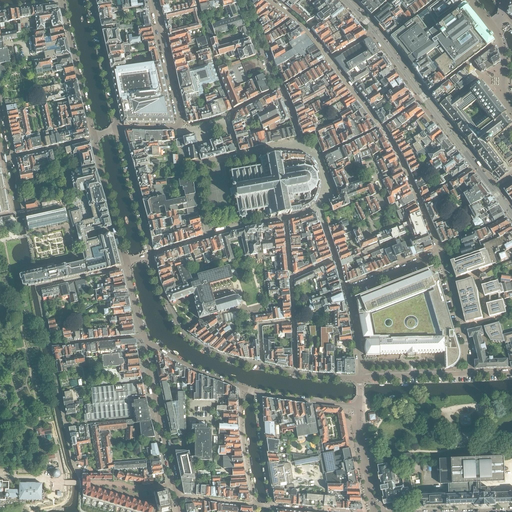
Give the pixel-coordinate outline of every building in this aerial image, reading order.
[(140,1),(133,2),(132,0),(127,0),(128,9),(135,8),(141,8),(140,1)] [(148,11),(146,0),(145,0),(140,1),(141,8),(142,12),(148,11)] [(215,1),(208,2),(210,10),(216,9),(214,4),(222,2),(223,7),(223,9),(225,8),(225,7),(236,4),(234,0),(222,0),(221,0),(220,0),(215,0),(215,1)] [(264,2),(260,0),(259,0),(253,5),(254,9),(255,10),(262,5),(264,2)] [(290,9),(299,1),(297,0),(289,0),(285,5),(290,9)] [(299,0),(299,1),(290,9),(300,16),(306,23),(310,19),(311,19),(314,17),(320,13),(327,8),(335,1),(334,0),(299,0)] [(364,0),(360,4),(370,15),(371,15),(380,7),(383,5),(383,4),(387,0),(364,0)] [(395,0),(390,4),(394,8),(395,9),(398,7),(401,11),(405,7),(410,4),(412,6),(415,3),(413,1),(412,0),(395,0)] [(419,0),(412,0),(415,3),(420,10),(424,7),(419,0)] [(454,6),(460,1),(461,0),(460,0),(439,0),(427,9),(436,24),(453,11),(456,9),(454,6)] [(330,16),(341,7),(335,1),(327,8),(320,13),(314,17),(311,19),(310,19),(311,21),(314,19),(316,22),(317,21),(318,23),(319,23),(320,24),(322,22),(321,22),(322,22),(323,22),(325,20),(330,16)] [(210,10),(208,2),(199,4),(201,12),(210,10)] [(264,2),(262,5),(261,6),(262,6),(259,8),(262,11),(268,7),(270,5),(264,2)] [(412,6),(411,6),(416,13),(418,12),(420,10),(415,3),(412,6)] [(44,13),(59,11),(58,4),(43,6),(44,13)] [(240,16),(236,4),(225,7),(225,8),(228,17),(229,19),(240,16)] [(395,9),(390,4),(388,6),(387,5),(380,10),(381,12),(374,18),(378,23),(379,25),(389,17),(390,14),(389,14),(390,13),(395,9)] [(412,16),(416,13),(411,6),(412,6),(410,4),(405,7),(412,16)] [(485,48),(493,42),(493,41),(493,40),(482,26),(480,23),(478,20),(476,18),(471,12),(466,7),(464,4),(456,9),(453,11),(454,13),(434,28),(438,33),(440,36),(407,58),(412,65),(425,56),(429,61),(431,64),(429,65),(430,66),(428,67),(427,66),(425,68),(430,75),(433,72),(437,70),(444,79),(460,67),(485,48)] [(503,12),(508,14),(509,11),(510,7),(499,4),(499,5),(503,12)] [(173,12),(172,9),(170,10),(169,5),(162,7),(163,14),(169,13),(173,12)] [(44,13),(43,6),(34,7),(35,14),(44,13)] [(268,7),(262,11),(256,16),(259,21),(266,16),(268,15),(270,17),(273,15),(271,13),(272,12),(268,7)] [(335,18),(344,11),(343,9),(341,7),(330,16),(325,20),(330,27),(332,25),(336,22),(334,20),(335,19),(335,18)] [(390,21),(392,20),(396,17),(399,15),(400,14),(401,14),(402,12),(401,11),(398,7),(395,9),(390,13),(389,14),(390,14),(389,17),(379,25),(381,27),(383,28),(385,30),(392,24),(390,21)] [(408,19),(412,16),(405,7),(401,11),(402,12),(404,11),(405,13),(404,13),(408,19)] [(31,15),(30,8),(18,9),(20,18),(30,17),(30,15),(31,15)] [(122,11),(122,10),(118,10),(117,8),(111,9),(98,11),(100,21),(116,19),(115,14),(114,15),(114,13),(122,11)] [(149,17),(148,11),(142,12),(141,8),(135,8),(136,13),(139,13),(140,18),(142,18),(149,17)] [(16,23),(16,20),(21,20),(20,18),(18,9),(14,10),(8,11),(9,16),(7,16),(8,21),(8,22),(14,21),(14,26),(15,26),(17,25),(17,22),(16,23)] [(276,17),(281,13),(276,9),(272,12),(271,13),(273,15),(270,17),(271,18),(273,20),(275,19),(276,20),(273,22),(275,23),(276,22),(278,20),(276,17)] [(436,24),(427,9),(416,17),(427,31),(436,24)] [(62,26),(59,12),(59,11),(44,13),(35,14),(35,16),(37,30),(44,29),(45,29),(45,24),(51,23),(52,28),(62,26)] [(347,14),(344,11),(335,18),(335,19),(334,20),(336,22),(347,14)] [(404,13),(405,13),(404,11),(402,12),(401,14),(400,14),(399,15),(405,22),(408,19),(404,13)] [(335,28),(350,17),(347,14),(336,22),(332,25),(335,28)] [(274,28),(284,21),(288,18),(284,15),(278,20),(276,22),(275,23),(273,25),(274,28)] [(399,15),(396,17),(402,24),(405,22),(399,15)] [(221,21),(220,22),(211,24),(211,25),(215,35),(233,29),(244,25),(243,25),(243,22),(241,19),(240,16),(241,16),(240,16),(229,19),(221,22),(221,21)] [(266,24),(271,22),(270,21),(270,22),(266,16),(259,21),(262,27),(266,24)] [(151,26),(149,17),(142,18),(143,23),(144,23),(144,26),(151,26)] [(350,17),(335,28),(337,30),(346,24),(347,26),(354,21),(350,17)] [(428,33),(427,31),(416,17),(400,30),(390,37),(407,58),(440,36),(438,33),(434,28),(428,33)] [(402,24),(396,17),(392,20),(394,23),(397,27),(402,24)] [(113,23),(112,21),(116,21),(116,19),(100,21),(102,28),(117,26),(117,30),(118,30),(120,30),(119,26),(119,22),(113,23)] [(326,28),(316,35),(321,41),(324,45),(334,39),(336,41),(337,40),(345,35),(346,35),(350,33),(359,26),(354,21),(347,26),(346,24),(337,30),(335,28),(332,25),(330,27),(325,20),(323,22),(322,22),(321,22),(322,22),(322,23),(326,28)] [(271,22),(266,24),(268,27),(270,30),(274,28),(273,25),(275,23),(273,22),(272,23),(271,22)] [(291,33),(299,27),(294,22),(287,26),(285,24),(284,25),(282,27),(287,35),(291,33)] [(326,28),(322,23),(312,29),(316,35),(326,28)] [(394,23),(392,24),(385,30),(388,35),(397,27),(394,23)] [(215,35),(211,25),(206,27),(210,40),(216,38),(215,35)] [(216,38),(210,40),(213,52),(214,57),(219,56),(221,55),(228,53),(251,46),(249,38),(248,36),(244,25),(233,29),(234,32),(239,30),(240,32),(241,32),(244,40),(234,43),(230,44),(219,47),(216,38)] [(64,32),(62,26),(52,28),(49,28),(50,33),(50,34),(53,33),(53,34),(64,32)] [(153,36),(151,26),(144,26),(138,27),(139,35),(140,35),(141,37),(143,37),(153,36)] [(359,26),(350,33),(352,36),(361,29),(359,26)] [(282,27),(278,29),(283,36),(284,37),(286,35),(287,35),(282,27)] [(299,27),(291,33),(287,35),(290,40),(289,41),(290,43),(305,34),(299,27)] [(283,36),(278,29),(271,34),(265,37),(269,46),(272,54),(279,49),(277,48),(280,46),(281,48),(286,45),(282,38),(275,43),(275,42),(274,41),(283,36)] [(361,29),(352,36),(355,41),(356,40),(357,40),(362,36),(363,36),(366,34),(361,29)] [(121,44),(118,30),(117,30),(103,32),(106,46),(120,44),(121,44)] [(17,39),(16,33),(16,31),(16,32),(1,35),(2,40),(3,40),(3,42),(4,42),(4,41),(8,40),(8,41),(9,41),(9,40),(17,39)] [(190,38),(190,36),(191,36),(190,31),(188,32),(188,31),(184,32),(183,32),(185,37),(183,38),(184,42),(186,41),(186,44),(191,43),(191,40),(194,40),(193,37),(190,38)] [(66,39),(64,32),(53,34),(53,33),(50,34),(50,33),(46,34),(45,35),(34,36),(28,37),(30,50),(31,50),(46,47),(45,44),(52,42),(52,43),(66,39)] [(180,38),(183,38),(185,37),(183,32),(179,33),(174,35),(168,36),(169,42),(175,41),(180,38)] [(345,35),(337,40),(340,43),(342,41),(341,40),(345,38),(349,44),(355,41),(352,36),(350,33),(346,35),(345,35)] [(299,55),(300,58),(302,57),(304,59),(305,58),(307,57),(307,56),(304,51),(306,50),(314,45),(305,34),(290,43),(286,45),(281,48),(279,49),(272,54),(277,67),(285,62),(288,60),(288,61),(294,57),(299,55)] [(140,37),(134,38),(131,38),(131,36),(125,37),(126,43),(123,44),(123,43),(122,43),(122,44),(120,45),(120,44),(106,46),(108,57),(126,55),(131,54),(130,46),(141,44),(140,37)] [(181,46),(171,49),(172,54),(188,49),(187,46),(197,43),(196,40),(198,39),(197,38),(195,37),(193,37),(194,40),(191,40),(191,43),(186,44),(181,46)] [(205,37),(198,39),(196,40),(197,43),(198,48),(207,45),(205,37)] [(171,49),(181,46),(180,38),(175,41),(169,42),(170,44),(171,49)] [(366,62),(380,53),(376,47),(369,38),(362,42),(334,59),(346,74),(366,62)] [(68,47),(66,39),(52,43),(52,42),(45,44),(46,47),(31,50),(32,55),(44,53),(45,59),(51,59),(51,58),(70,55),(68,47)] [(339,45),(336,41),(334,39),(324,45),(327,49),(333,45),(335,47),(339,45)] [(157,51),(154,40),(147,41),(149,52),(150,52),(157,51)] [(339,45),(335,47),(338,51),(345,46),(342,41),(340,43),(337,40),(336,41),(339,45)] [(307,57),(308,56),(318,51),(316,48),(314,45),(306,50),(309,55),(307,56),(307,57)] [(333,45),(327,49),(331,54),(335,52),(338,51),(335,47),(333,45)] [(255,56),(251,46),(228,53),(230,58),(238,55),(240,61),(253,56),(255,56)] [(495,50),(496,50),(496,48),(496,47),(495,47),(494,47),(488,52),(491,56),(493,54),(492,53),(496,51),(495,50)] [(4,49),(0,49),(0,63),(4,63),(10,62),(7,48),(4,49)] [(189,48),(188,49),(172,54),(173,59),(190,54),(189,48)] [(210,55),(209,51),(209,50),(208,51),(208,50),(203,51),(203,52),(197,53),(198,59),(200,58),(210,55)] [(150,52),(152,59),(153,63),(159,62),(158,58),(157,51),(150,52)] [(318,51),(308,56),(307,57),(305,58),(308,62),(310,60),(309,58),(311,57),(313,60),(321,55),(318,51)] [(493,58),(491,56),(488,52),(484,54),(478,58),(482,64),(489,60),(493,58)] [(350,78),(383,57),(380,53),(366,62),(346,74),(350,78)] [(126,55),(108,57),(111,69),(129,67),(129,66),(128,60),(131,60),(131,57),(131,54),(126,55)] [(191,61),(193,61),(192,57),(191,54),(190,54),(173,59),(175,66),(184,64),(191,61)] [(61,66),(72,64),(70,55),(51,58),(51,59),(45,59),(34,61),(35,69),(42,68),(42,66),(51,65),(51,68),(57,67),(61,66)] [(299,55),(294,57),(302,72),(307,69),(300,58),(299,55)] [(313,60),(309,62),(310,63),(312,62),(314,66),(316,64),(324,59),(321,55),(313,60)] [(498,55),(493,58),(489,60),(493,66),(498,63),(499,62),(499,61),(498,55)] [(431,64),(429,61),(425,56),(412,65),(412,66),(414,69),(417,73),(425,68),(427,66),(428,67),(430,66),(429,65),(431,64)] [(302,72),(294,57),(288,61),(290,64),(291,66),(291,65),(297,75),(302,72)] [(302,57),(300,58),(307,69),(311,67),(308,63),(308,62),(305,58),(304,59),(302,57)] [(390,66),(383,57),(350,78),(354,83),(359,80),(369,74),(373,78),(390,66)] [(493,66),(489,60),(482,64),(482,65),(486,70),(492,66),(493,66)] [(192,64),(191,61),(184,64),(175,66),(177,73),(189,70),(188,67),(190,66),(190,65),(192,64)] [(167,97),(159,62),(153,63),(129,66),(129,67),(111,69),(112,76),(114,87),(116,97),(118,102),(122,122),(139,122),(173,123),(167,97)] [(325,62),(317,67),(322,74),(326,71),(327,73),(332,70),(327,63),(326,62),(325,62)] [(213,83),(219,80),(213,63),(202,66),(196,68),(189,70),(177,73),(180,89),(192,86),(194,94),(198,93),(199,96),(204,95),(202,86),(213,83)] [(75,73),(72,64),(61,66),(57,67),(51,68),(52,73),(60,72),(61,76),(75,73)] [(291,66),(290,64),(287,66),(288,67),(288,68),(288,69),(293,78),(297,75),(291,65),(291,66)] [(242,90),(240,85),(234,87),(228,72),(227,68),(225,65),(218,68),(222,82),(233,108),(244,103),(241,96),(239,92),(242,91),(242,90)] [(474,71),(470,66),(470,65),(469,65),(468,65),(463,70),(465,73),(464,74),(466,77),(474,71)] [(373,78),(376,84),(394,72),(390,66),(373,78)] [(323,76),(322,74),(317,67),(313,70),(316,75),(318,79),(320,78),(322,77),(323,76)] [(426,78),(430,75),(425,68),(417,73),(424,84),(428,89),(428,91),(433,87),(426,78)] [(293,78),(288,69),(283,71),(285,75),(288,81),(293,78)] [(318,79),(316,75),(313,70),(306,74),(304,75),(308,82),(310,84),(312,88),(317,86),(314,81),(316,80),(319,84),(319,85),(322,83),(318,79)] [(327,74),(323,76),(326,80),(335,74),(334,73),(332,70),(327,73),(327,74)] [(437,70),(433,72),(441,82),(444,79),(437,70)] [(465,73),(463,70),(454,77),(458,82),(462,79),(463,80),(466,77),(464,74),(465,73)] [(463,80),(462,80),(465,84),(466,85),(467,86),(475,79),(478,77),(476,75),(474,71),(466,77),(463,80)] [(394,72),(376,84),(374,84),(371,87),(375,93),(376,92),(383,88),(384,87),(398,78),(394,72)] [(433,72),(430,75),(426,78),(433,87),(441,82),(433,72)] [(53,78),(54,86),(76,81),(75,73),(61,76),(53,78)] [(337,78),(335,74),(326,80),(328,83),(337,78)] [(255,78),(261,94),(267,91),(268,90),(266,85),(265,82),(263,83),(262,79),(264,78),(262,75),(255,78)] [(308,82),(304,75),(300,78),(304,84),(304,85),(305,85),(306,86),(310,84),(308,82)] [(321,80),(320,78),(318,79),(322,83),(324,86),(328,84),(328,83),(326,80),(323,76),(322,77),(323,79),(321,80)] [(458,82),(454,77),(450,80),(451,81),(450,81),(454,85),(453,86),(455,89),(457,88),(459,91),(461,89),(466,85),(465,84),(462,80),(463,80),(462,79),(458,82)] [(244,103),(246,101),(250,99),(261,94),(255,78),(251,80),(247,82),(250,89),(246,91),(247,93),(243,95),(241,96),(244,103)] [(324,86),(325,87),(326,89),(340,82),(337,78),(328,83),(328,84),(324,86)] [(398,88),(403,85),(398,78),(384,87),(387,91),(386,91),(387,93),(396,87),(396,88),(397,87),(398,88)] [(359,80),(354,83),(357,88),(362,84),(359,80)] [(45,95),(78,88),(76,81),(54,86),(42,89),(43,95),(45,95)] [(299,90),(294,81),(288,84),(291,91),(294,89),(295,92),(299,90)] [(455,90),(449,82),(449,83),(448,81),(440,88),(444,93),(445,95),(447,97),(447,96),(449,95),(449,94),(454,90),(455,90)] [(326,89),(327,90),(327,91),(328,93),(331,91),(332,93),(343,86),(340,82),(326,89)] [(461,100),(459,101),(457,98),(453,101),(449,97),(439,105),(453,123),(455,125),(455,126),(457,127),(456,128),(457,128),(459,131),(460,132),(464,137),(463,137),(461,139),(463,141),(464,142),(465,144),(468,142),(471,146),(475,152),(476,153),(477,154),(477,155),(484,163),(483,163),(484,164),(485,165),(485,166),(486,166),(488,169),(489,170),(492,173),(494,172),(498,177),(499,179),(508,172),(507,170),(505,169),(503,165),(505,163),(506,163),(505,162),(505,163),(504,161),(490,142),(490,141),(493,139),(495,138),(495,137),(497,136),(498,135),(499,134),(500,134),(502,132),(502,133),(505,130),(506,131),(507,130),(506,129),(507,129),(508,128),(509,128),(509,127),(511,125),(503,114),(505,113),(481,82),(478,84),(477,82),(470,87),(471,89),(468,91),(470,93),(468,95),(468,94),(468,95),(467,96),(466,95),(466,96),(465,97),(464,97),(463,99),(463,98),(462,98),(463,99),(461,100),(461,99),(461,100)] [(301,100),(304,99),(307,97),(310,96),(313,94),(317,92),(320,90),(325,87),(324,86),(322,83),(319,85),(319,84),(317,86),(312,88),(308,90),(291,100),(293,105),(301,100)] [(367,90),(366,90),(362,84),(357,88),(361,93),(367,90)] [(376,101),(370,105),(375,113),(382,109),(391,104),(393,102),(408,92),(403,85),(398,88),(397,87),(396,88),(396,87),(387,93),(389,95),(378,102),(376,101)] [(192,86),(180,89),(182,97),(192,94),(192,95),(194,94),(192,86)] [(291,100),(308,90),(306,88),(305,87),(306,87),(305,86),(301,89),(299,90),(295,92),(292,93),(288,95),(291,100)] [(339,95),(347,90),(344,87),(343,86),(332,93),(334,96),(337,101),(338,100),(341,99),(339,95)] [(223,103),(228,102),(225,95),(221,87),(217,88),(221,97),(219,98),(220,100),(221,99),(223,103)] [(371,87),(366,90),(367,90),(361,93),(363,95),(366,99),(375,93),(371,87)] [(67,98),(80,96),(78,88),(45,95),(46,102),(52,100),(55,100),(55,101),(67,99),(67,98)] [(443,94),(444,93),(440,88),(432,94),(431,94),(431,95),(431,96),(435,101),(442,95),(443,94)] [(341,99),(350,94),(347,90),(339,95),(341,99)] [(378,102),(389,95),(387,93),(386,91),(379,96),(376,92),(375,93),(366,99),(370,105),(376,101),(378,102)] [(217,101),(216,99),(215,93),(214,93),(214,92),(204,95),(204,96),(204,97),(206,103),(207,103),(210,102),(211,104),(208,105),(212,118),(221,114),(217,101)] [(408,92),(393,102),(397,109),(398,108),(402,105),(412,98),(408,92)] [(192,94),(182,97),(183,103),(189,102),(190,103),(190,100),(189,99),(193,98),(199,96),(198,93),(194,94),(192,95),(192,94)] [(274,93),(267,97),(273,107),(274,107),(275,108),(278,106),(276,100),(274,93)] [(344,104),(354,99),(351,95),(342,101),(344,104)] [(437,104),(445,97),(442,95),(435,101),(437,104)] [(81,102),(80,96),(67,98),(67,99),(68,102),(63,104),(63,103),(57,104),(58,107),(57,107),(58,107),(81,102)] [(337,101),(334,96),(330,98),(326,101),(329,106),(337,101)] [(273,107),(267,97),(263,99),(266,105),(268,105),(270,109),(273,107)] [(278,106),(275,108),(280,119),(282,118),(283,121),(289,119),(287,112),(284,104),(282,98),(276,100),(278,106)] [(412,98),(402,105),(404,109),(412,104),(414,102),(415,102),(412,98)] [(220,100),(217,101),(221,114),(226,112),(223,103),(221,99),(220,100)] [(266,105),(263,99),(258,101),(263,112),(270,109),(268,105),(266,105)] [(356,102),(354,99),(344,104),(346,108),(356,102)] [(263,112),(258,101),(252,105),(255,111),(250,113),(251,114),(252,117),(257,115),(263,112)] [(326,101),(321,104),(323,109),(329,106),(326,101)] [(81,102),(58,107),(56,108),(58,114),(68,112),(67,108),(68,108),(69,108),(70,108),(70,110),(70,112),(83,109),(81,102)] [(199,108),(197,102),(194,103),(195,108),(197,108),(197,110),(199,110),(202,120),(212,118),(208,105),(203,107),(199,108)] [(346,108),(347,110),(339,114),(343,121),(346,118),(350,116),(355,113),(362,109),(362,108),(356,102),(346,108)] [(306,107),(303,108),(302,105),(302,104),(297,107),(294,108),(294,109),(296,113),(306,108),(306,107)] [(418,120),(425,115),(424,114),(417,104),(411,108),(405,113),(404,113),(407,118),(404,120),(406,123),(409,120),(411,123),(412,123),(412,124),(418,120)] [(16,105),(15,105),(13,105),(12,105),(6,106),(8,116),(18,114),(20,113),(19,110),(18,110),(17,109),(16,105)] [(255,111),(252,105),(246,108),(249,114),(250,113),(255,111)] [(398,108),(397,109),(395,110),(397,114),(404,109),(402,105),(398,108)] [(297,117),(312,110),(310,106),(306,108),(296,113),(297,117)] [(274,107),(273,107),(270,109),(263,112),(257,115),(263,129),(268,127),(270,131),(276,128),(274,123),(275,123),(276,125),(279,124),(281,123),(280,119),(275,108),(274,107)] [(191,109),(190,109),(191,115),(192,115),(194,121),(198,121),(196,111),(195,108),(191,109)] [(249,114),(246,108),(242,110),(244,115),(247,119),(246,117),(251,114),(250,113),(249,114)] [(84,116),(83,109),(70,112),(68,112),(58,114),(58,115),(59,121),(69,119),(68,115),(71,114),(72,119),(84,116)] [(191,115),(190,109),(185,110),(188,121),(188,123),(194,122),(194,121),(192,115),(191,115)] [(368,116),(362,109),(355,113),(358,117),(360,116),(362,120),(364,119),(368,116)] [(385,114),(382,109),(375,113),(382,124),(390,119),(393,117),(390,113),(389,111),(385,114)] [(314,114),(312,110),(297,117),(299,122),(307,118),(314,114)] [(240,119),(237,112),(235,113),(234,117),(232,123),(240,119)] [(247,119),(244,115),(243,116),(244,117),(240,119),(232,123),(233,126),(243,121),(244,124),(247,123),(250,122),(249,118),(247,119)] [(422,133),(433,124),(425,115),(418,120),(412,124),(406,129),(408,132),(409,131),(409,132),(418,126),(422,133)] [(69,119),(59,121),(57,122),(59,128),(66,126),(71,125),(70,121),(72,121),(73,125),(85,122),(84,116),(72,119),(69,119)] [(300,126),(310,121),(311,120),(315,119),(313,116),(299,123),(300,126)] [(360,135),(356,128),(354,125),(350,116),(346,118),(348,121),(355,137),(360,135)] [(376,127),(372,121),(368,116),(364,119),(365,121),(369,119),(369,120),(368,121),(372,129),(376,127)] [(406,123),(404,120),(401,116),(397,119),(402,126),(406,123)] [(318,123),(318,122),(317,122),(315,119),(311,120),(312,120),(314,124),(312,124),(310,121),(300,126),(301,131),(309,127),(309,128),(310,127),(310,126),(318,123)] [(404,129),(402,126),(397,119),(392,122),(396,127),(398,126),(399,128),(401,131),(404,129)] [(355,137),(348,121),(343,123),(342,120),(340,121),(332,124),(335,130),(338,129),(341,134),(342,134),(343,136),(342,137),(345,142),(355,137)] [(409,120),(406,123),(402,126),(404,129),(411,123),(409,120)] [(318,123),(310,126),(310,127),(312,126),(314,131),(316,135),(318,140),(322,138),(321,134),(324,132),(326,131),(333,128),(331,124),(322,128),(318,130),(317,129),(317,126),(321,124),(319,121),(318,122),(318,123)] [(366,121),(364,123),(368,131),(372,129),(368,121),(366,121)] [(17,122),(10,124),(11,132),(20,130),(19,126),(20,126),(19,122),(17,122)] [(87,128),(86,122),(85,122),(73,125),(74,128),(72,129),(71,125),(66,126),(66,130),(67,132),(68,132),(87,128)] [(396,127),(392,122),(389,124),(393,131),(397,129),(399,128),(398,126),(396,127)] [(364,123),(362,124),(360,126),(364,133),(368,131),(364,123)] [(399,132),(397,129),(393,131),(389,124),(385,127),(392,137),(399,133),(399,132)] [(423,140),(437,129),(433,124),(422,133),(420,134),(419,134),(423,140)] [(312,126),(310,127),(309,128),(309,127),(301,131),(303,135),(314,131),(312,126)] [(364,133),(360,126),(356,128),(360,135),(364,133)] [(87,128),(68,132),(69,136),(73,136),(88,132),(87,128)] [(338,129),(335,130),(337,133),(339,132),(340,135),(339,135),(338,134),(338,135),(338,136),(339,139),(341,143),(342,144),(345,142),(342,137),(343,136),(342,134),(341,134),(338,129)] [(379,129),(374,132),(381,145),(387,142),(384,136),(383,135),(379,129)] [(401,136),(408,132),(406,129),(402,131),(399,133),(392,137),(392,138),(394,141),(401,136)] [(412,147),(415,152),(412,153),(413,154),(414,154),(422,149),(428,145),(441,135),(437,129),(423,140),(419,134),(413,138),(411,139),(406,142),(407,144),(410,148),(412,147)] [(267,144),(264,134),(264,132),(263,132),(263,130),(260,131),(260,133),(255,134),(259,146),(267,144)] [(334,130),(328,132),(330,138),(334,147),(340,144),(338,139),(334,130)] [(49,136),(48,131),(47,131),(43,132),(45,141),(46,147),(51,146),(49,136)] [(133,138),(132,131),(125,131),(125,132),(128,145),(142,143),(141,138),(133,138)] [(139,132),(132,131),(133,138),(141,138),(142,143),(146,143),(146,137),(145,132),(141,132),(139,132)] [(243,140),(246,139),(248,138),(246,132),(246,131),(243,131),(235,134),(238,145),(244,144),(243,140)] [(254,131),(250,132),(254,147),(259,146),(255,134),(254,131)] [(62,143),(60,134),(58,134),(57,132),(55,132),(53,132),(56,144),(62,143)] [(152,136),(146,137),(146,143),(158,142),(157,132),(151,132),(152,136)] [(322,138),(318,140),(319,145),(324,142),(327,141),(326,138),(325,134),(324,133),(324,132),(321,134),(322,138)] [(331,149),(334,147),(330,138),(328,132),(325,134),(326,138),(327,141),(331,149)] [(384,149),(381,145),(374,132),(369,134),(376,146),(378,151),(384,149)] [(376,146),(369,134),(363,137),(350,144),(353,151),(354,151),(355,153),(359,151),(362,149),(363,151),(364,151),(368,149),(369,150),(376,146)] [(225,154),(224,147),(223,148),(220,139),(209,142),(197,145),(195,135),(183,138),(183,139),(184,146),(185,147),(191,145),(192,147),(188,148),(189,161),(198,159),(200,158),(200,160),(208,158),(209,159),(210,158),(216,156),(216,157),(217,156),(222,155),(225,154)] [(446,140),(441,135),(428,145),(422,149),(414,154),(415,154),(419,159),(426,154),(430,151),(446,140)] [(223,148),(224,147),(233,145),(230,136),(229,136),(220,139),(223,148)] [(442,153),(451,147),(446,140),(430,151),(431,153),(427,155),(427,156),(426,157),(430,162),(442,153)] [(91,150),(90,143),(90,142),(80,145),(72,147),(63,149),(64,154),(66,154),(73,152),(73,154),(73,155),(78,154),(78,153),(91,150)] [(159,142),(158,142),(146,143),(142,143),(128,145),(130,151),(146,148),(147,148),(153,147),(159,147),(159,142)] [(328,150),(324,142),(319,145),(321,148),(322,152),(324,152),(328,150)] [(407,144),(405,145),(399,149),(401,154),(410,148),(407,144)] [(235,152),(233,145),(224,147),(225,154),(230,153),(235,152)] [(349,153),(347,146),(343,147),(347,156),(346,156),(350,164),(353,163),(351,159),(351,158),(352,158),(350,153),(349,153)] [(378,151),(376,146),(369,150),(371,154),(372,155),(379,152),(378,151)] [(147,148),(146,148),(148,157),(152,157),(159,156),(161,155),(161,150),(158,150),(158,149),(162,149),(162,147),(159,147),(153,147),(147,148)] [(338,150),(342,159),(343,159),(344,160),(340,162),(339,162),(339,163),(338,164),(339,167),(344,164),(345,167),(350,164),(346,156),(347,156),(343,147),(338,150)] [(384,149),(378,151),(379,152),(381,158),(383,162),(394,156),(392,151),(391,149),(389,147),(384,149)] [(448,161),(448,160),(458,154),(455,151),(452,147),(451,147),(442,153),(448,161)] [(146,148),(130,151),(132,160),(148,157),(146,148)] [(410,148),(401,154),(404,159),(413,154),(412,153),(410,148)] [(95,165),(91,150),(78,153),(78,154),(73,155),(73,154),(72,155),(75,169),(95,165)] [(52,151),(46,153),(47,158),(48,162),(54,160),(53,155),(52,151)] [(354,151),(353,151),(352,152),(354,157),(356,164),(361,163),(362,162),(359,154),(360,154),(359,151),(355,153),(354,151)] [(300,161),(297,162),(295,162),(295,161),(289,162),(288,162),(283,163),(283,161),(282,161),(281,161),(280,155),(281,155),(281,154),(280,154),(280,153),(279,153),(278,153),(278,154),(275,155),(275,156),(273,157),(271,157),(271,156),(270,156),(267,156),(267,155),(266,155),(266,157),(261,158),(260,156),(259,157),(260,158),(258,158),(258,159),(260,159),(261,166),(256,167),(256,165),(255,165),(255,167),(250,168),(250,166),(249,166),(249,168),(244,169),(244,167),(243,167),(243,169),(238,170),(238,168),(237,168),(237,170),(232,171),(232,169),(231,170),(231,171),(229,172),(229,173),(231,173),(232,179),(230,179),(230,181),(232,180),(233,185),(232,186),(232,188),(233,188),(234,188),(234,189),(230,190),(229,190),(230,191),(230,193),(231,196),(230,197),(231,197),(231,196),(235,196),(235,197),(234,197),(234,198),(234,199),(235,200),(236,200),(237,205),(235,205),(235,206),(237,206),(238,212),(236,213),(237,214),(238,214),(239,214),(239,216),(238,217),(239,218),(240,217),(240,218),(241,218),(241,219),(242,219),(242,218),(243,218),(244,218),(245,219),(245,218),(246,216),(247,216),(247,215),(246,215),(245,212),(251,211),(251,213),(252,213),(252,211),(257,210),(257,212),(258,212),(258,210),(263,209),(263,211),(264,211),(264,209),(268,208),(270,215),(268,215),(268,216),(270,216),(270,217),(271,217),(271,216),(277,215),(277,216),(278,216),(278,215),(281,214),(283,213),(285,213),(286,213),(289,213),(289,214),(290,214),(290,213),(291,212),(291,211),(290,212),(288,204),(299,202),(299,199),(298,197),(300,196),(304,195),(310,194),(310,193),(315,189),(316,188),(318,182),(319,182),(319,181),(317,181),(316,174),(317,174),(317,173),(316,173),(312,168),(311,168),(305,166),(305,165),(300,164),(300,161)] [(448,161),(442,153),(430,162),(433,166),(439,162),(441,165),(448,161)] [(333,162),(330,154),(325,156),(324,157),(325,158),(328,168),(335,165),(333,162)] [(415,159),(413,154),(404,159),(407,164),(415,159)] [(441,165),(439,162),(427,170),(428,172),(430,175),(439,169),(440,170),(441,169),(445,173),(448,171),(463,161),(458,154),(448,160),(448,161),(441,165)] [(25,172),(20,173),(21,181),(33,179),(32,172),(33,172),(34,174),(38,173),(49,171),(50,170),(48,162),(47,158),(41,159),(35,161),(34,155),(28,157),(31,171),(28,171),(25,172)] [(396,161),(394,156),(383,162),(384,164),(385,166),(387,166),(396,161)] [(31,171),(28,157),(22,158),(24,165),(25,168),(27,168),(28,171),(31,171)] [(148,157),(132,160),(134,169),(135,168),(147,166),(150,165),(149,162),(148,157)] [(381,158),(378,159),(376,160),(379,167),(384,164),(383,162),(381,158)] [(417,158),(415,159),(407,164),(409,169),(419,163),(419,162),(417,158)] [(399,165),(396,161),(387,166),(388,168),(391,167),(391,168),(392,169),(399,165)] [(464,170),(468,167),(463,161),(448,171),(449,173),(452,177),(463,170),(464,170)] [(0,212),(10,211),(9,205),(8,205),(8,204),(9,204),(9,203),(8,203),(8,202),(3,176),(2,176),(2,175),(3,175),(3,174),(2,174),(2,173),(0,162),(0,212)] [(433,166),(430,162),(424,165),(427,170),(433,166)] [(418,166),(420,165),(420,164),(419,163),(409,169),(411,173),(412,172),(417,170),(419,168),(419,167),(418,166)] [(384,164),(379,167),(381,172),(382,174),(387,171),(386,169),(388,168),(387,166),(385,166),(384,164)] [(96,171),(95,165),(75,169),(71,170),(73,177),(96,171)] [(331,173),(337,170),(335,165),(328,168),(331,173)] [(366,166),(365,165),(362,166),(363,168),(366,174),(370,172),(367,166),(366,166)] [(401,171),(399,165),(392,169),(390,170),(391,172),(392,175),(401,171)] [(148,169),(147,166),(135,168),(137,177),(144,176),(147,176),(147,173),(150,172),(149,169),(148,169)] [(339,174),(344,172),(342,168),(338,170),(331,173),(333,179),(340,177),(339,174)] [(454,190),(474,176),(469,169),(449,183),(452,188),(453,190),(454,190)] [(387,174),(391,172),(390,170),(387,171),(382,174),(380,175),(382,180),(388,177),(387,174)] [(99,181),(96,171),(73,177),(71,177),(75,193),(84,191),(83,185),(86,184),(87,190),(101,187),(99,181)] [(393,189),(387,192),(390,197),(387,198),(389,206),(393,204),(394,203),(411,194),(409,191),(406,182),(403,176),(401,171),(392,175),(388,177),(391,183),(393,189)] [(345,172),(344,172),(339,174),(340,177),(333,179),(338,190),(348,185),(346,179),(347,178),(345,172)] [(152,175),(147,176),(144,176),(137,177),(140,187),(152,186),(151,182),(153,182),(153,180),(152,175)] [(434,182),(430,175),(424,178),(425,180),(426,179),(428,182),(424,184),(423,181),(415,184),(416,187),(418,190),(425,186),(434,182)] [(442,178),(441,176),(435,180),(439,186),(445,182),(442,178)] [(457,197),(480,184),(474,176),(454,190),(458,188),(460,192),(456,194),(457,197)] [(391,183),(388,177),(382,180),(385,186),(391,183)] [(192,178),(179,180),(180,187),(182,187),(183,191),(184,191),(184,195),(185,196),(195,194),(194,188),(194,186),(193,184),(192,178)] [(366,186),(367,186),(367,185),(365,179),(361,181),(348,185),(338,190),(340,196),(366,186)] [(310,199),(310,198),(306,199),(309,207),(315,202),(316,200),(318,196),(320,188),(320,181),(319,181),(319,182),(317,188),(316,188),(315,189),(314,194),(311,199),(310,199)] [(393,189),(391,183),(385,186),(387,191),(387,192),(393,189)] [(489,195),(486,191),(486,190),(485,188),(484,188),(480,184),(457,197),(455,198),(457,201),(462,198),(461,198),(463,196),(469,206),(489,195)] [(188,209),(197,207),(197,206),(196,203),(195,196),(195,195),(195,194),(185,196),(185,198),(174,200),(174,199),(167,201),(167,202),(165,202),(164,196),(161,185),(156,185),(152,186),(153,191),(151,191),(151,192),(152,194),(153,198),(150,199),(143,201),(145,210),(147,218),(148,218),(154,216),(160,215),(158,208),(164,207),(165,213),(170,212),(176,211),(178,210),(177,206),(182,204),(183,209),(186,209),(188,209)] [(366,186),(340,196),(339,196),(338,197),(329,200),(333,211),(347,206),(347,205),(349,205),(347,198),(357,195),(356,195),(368,190),(366,186)] [(428,192),(425,186),(418,190),(421,196),(428,192)] [(444,186),(439,189),(443,196),(446,194),(447,193),(448,192),(444,186)] [(84,260),(84,261),(85,266),(87,274),(88,273),(106,269),(107,269),(111,268),(121,266),(115,242),(113,234),(112,234),(110,234),(106,235),(104,236),(99,237),(99,238),(88,240),(87,237),(86,233),(100,229),(110,226),(111,226),(105,203),(101,187),(87,190),(85,190),(85,191),(89,208),(91,208),(94,220),(87,222),(84,223),(80,208),(69,211),(73,227),(76,226),(76,228),(78,234),(77,235),(79,239),(80,243),(84,260)] [(454,199),(450,191),(448,192),(447,193),(446,194),(448,196),(445,198),(443,196),(441,197),(440,195),(437,197),(439,202),(440,201),(442,205),(454,199)] [(439,202),(437,197),(434,192),(428,195),(429,195),(429,196),(431,202),(433,201),(434,204),(435,203),(439,202)] [(411,194),(394,203),(398,209),(412,201),(414,200),(411,194)] [(429,196),(429,195),(422,199),(425,205),(430,202),(431,202),(429,196)] [(498,206),(489,195),(469,206),(468,207),(472,214),(470,215),(473,220),(472,222),(475,227),(477,227),(477,226),(478,228),(485,225),(482,219),(484,218),(483,215),(484,214),(484,213),(498,206)] [(370,202),(372,206),(372,207),(378,204),(375,198),(373,200),(370,201),(369,199),(369,200),(370,202)] [(306,199),(304,199),(301,200),(301,199),(299,199),(299,202),(301,210),(309,207),(306,199)] [(38,207),(36,201),(25,203),(26,209),(33,208),(34,207),(38,207)] [(301,210),(299,202),(288,204),(290,212),(291,211),(291,212),(301,210)] [(408,211),(416,206),(414,202),(404,208),(402,209),(403,211),(405,210),(406,212),(408,211)] [(430,202),(425,205),(424,205),(428,213),(430,218),(433,224),(440,221),(443,220),(435,203),(434,204),(432,205),(430,202)] [(372,207),(373,210),(375,213),(381,210),(378,204),(372,207)] [(409,216),(410,216),(419,212),(416,206),(408,211),(409,214),(408,215),(407,214),(406,212),(404,213),(402,214),(404,217),(407,215),(408,217),(409,216)] [(500,209),(498,206),(484,213),(484,214),(483,215),(484,218),(500,209)] [(404,213),(403,211),(402,209),(396,211),(400,220),(407,217),(408,217),(407,215),(404,217),(402,214),(404,213)] [(500,209),(484,218),(482,219),(485,225),(494,221),(502,217),(505,216),(500,209)] [(68,222),(65,210),(52,213),(36,216),(26,218),(29,230),(51,225),(55,224),(68,222)] [(160,215),(154,216),(148,218),(149,223),(163,220),(167,219),(170,218),(177,216),(176,211),(170,212),(165,213),(162,214),(163,218),(161,218),(161,217),(160,218),(159,215),(160,215)] [(427,234),(422,221),(421,217),(420,216),(420,215),(419,212),(410,216),(409,216),(410,218),(410,219),(410,221),(403,224),(404,227),(408,225),(413,237),(419,235),(420,237),(427,234)] [(314,213),(308,215),(300,218),(301,222),(301,224),(305,223),(306,224),(307,228),(308,228),(311,227),(311,226),(320,223),(316,213),(314,213)] [(458,229),(452,215),(449,217),(450,219),(454,229),(454,230),(453,231),(454,233),(455,232),(457,237),(458,236),(457,234),(458,234),(456,229),(458,229)] [(179,216),(177,216),(170,218),(172,227),(173,227),(176,226),(176,229),(180,228),(179,225),(180,225),(181,226),(180,221),(181,221),(179,216)] [(190,225),(200,223),(199,217),(196,217),(181,221),(180,221),(181,226),(181,227),(185,226),(186,226),(185,222),(187,221),(189,222),(190,225)] [(298,225),(300,224),(299,222),(301,222),(300,218),(289,221),(288,222),(289,226),(295,226),(295,227),(298,226),(298,225)] [(494,235),(511,225),(510,223),(507,218),(506,218),(503,219),(500,221),(497,223),(485,228),(476,232),(478,238),(479,240),(478,240),(481,246),(483,245),(495,240),(493,236),(495,235),(494,235)] [(165,229),(163,220),(149,223),(151,233),(160,230),(165,229)] [(345,234),(343,227),(349,225),(347,221),(346,222),(338,224),(328,227),(330,233),(332,239),(343,235),(345,234)] [(200,223),(190,225),(187,226),(188,228),(192,227),(193,229),(190,230),(190,232),(194,231),(201,229),(200,223)] [(306,233),(305,229),(304,229),(303,226),(304,225),(305,225),(306,224),(305,223),(301,224),(300,224),(298,225),(298,226),(298,230),(299,235),(302,235),(306,234),(306,233)] [(451,230),(448,224),(443,226),(441,227),(442,229),(444,233),(449,231),(450,230),(451,230)] [(263,233),(262,225),(256,226),(245,228),(247,236),(247,241),(248,245),(249,250),(250,254),(250,255),(257,254),(258,260),(263,260),(263,250),(273,249),(272,244),(272,239),(271,237),(272,237),(272,235),(271,232),(268,232),(265,232),(265,233),(265,237),(266,238),(261,238),(261,233),(263,233)] [(379,244),(405,234),(402,226),(400,227),(399,225),(396,226),(397,228),(394,229),(393,227),(390,228),(391,230),(387,231),(387,230),(384,231),(384,233),(381,234),(380,232),(378,233),(378,235),(376,236),(379,244)] [(505,235),(511,230),(511,225),(494,235),(495,235),(493,236),(495,240),(505,235)] [(295,227),(295,226),(289,226),(290,236),(299,235),(298,230),(296,230),(295,227)] [(310,235),(309,232),(306,233),(306,234),(307,238),(323,233),(321,227),(312,231),(313,234),(310,235)] [(190,230),(189,228),(186,229),(182,230),(183,234),(188,233),(190,239),(195,237),(194,231),(190,232),(190,230)] [(364,241),(358,228),(350,232),(352,236),(355,235),(357,239),(355,240),(357,244),(359,244),(360,248),(377,242),(375,236),(367,240),(364,241)] [(177,232),(177,233),(179,242),(185,241),(183,234),(182,230),(182,229),(177,230),(177,231),(177,232)] [(203,235),(201,229),(194,231),(195,237),(203,235)] [(447,241),(444,233),(442,229),(436,231),(438,237),(441,242),(442,242),(447,241)] [(161,233),(160,230),(151,233),(152,238),(160,236),(165,234),(165,232),(161,233)] [(511,240),(511,230),(505,235),(495,240),(483,245),(484,249),(485,249),(486,251),(488,251),(492,265),(495,264),(495,263),(497,263),(494,256),(492,249),(504,245),(510,242),(511,240)] [(453,238),(449,231),(444,233),(447,241),(453,238)] [(473,239),(478,238),(476,232),(461,238),(462,243),(464,242),(473,239)] [(323,233),(307,238),(308,241),(308,243),(312,242),(311,238),(314,237),(315,241),(325,238),(323,233)] [(428,238),(427,234),(420,237),(410,240),(412,247),(413,247),(418,245),(422,243),(429,241),(428,238)] [(343,235),(332,239),(334,245),(344,243),(346,242),(343,235)] [(160,236),(152,238),(153,248),(155,250),(163,247),(161,240),(160,236)] [(222,243),(220,236),(214,238),(218,251),(222,249),(224,249),(224,247),(222,243)] [(218,251),(214,238),(208,240),(211,249),(212,253),(213,255),(215,261),(221,259),(220,256),(216,257),(216,256),(215,256),(214,253),(218,251)] [(316,247),(326,243),(325,238),(315,241),(312,242),(308,243),(309,247),(308,247),(309,249),(314,247),(313,244),(315,244),(316,247)] [(465,247),(470,246),(474,244),(473,239),(464,242),(465,247)] [(408,252),(407,248),(406,248),(404,243),(400,244),(398,241),(398,240),(386,245),(387,246),(388,249),(384,251),(390,264),(397,262),(397,261),(395,257),(396,257),(396,256),(398,256),(398,255),(399,255),(400,255),(402,254),(403,255),(405,258),(405,259),(411,256),(409,251),(408,252)] [(210,257),(203,241),(197,243),(198,248),(200,247),(201,249),(203,258),(204,261),(206,261),(207,264),(212,262),(210,257)] [(191,245),(193,251),(201,249),(200,247),(198,248),(197,243),(191,245)] [(318,252),(328,248),(326,243),(316,247),(314,247),(309,249),(310,252),(311,254),(313,254),(315,253),(316,252),(315,250),(315,249),(317,248),(318,252)] [(344,243),(334,245),(338,255),(348,251),(348,250),(347,250),(344,243)] [(380,249),(377,244),(370,247),(364,249),(364,251),(362,252),(363,256),(372,252),(372,253),(377,251),(376,250),(380,249)] [(421,253),(420,249),(419,248),(422,247),(419,247),(418,245),(413,247),(416,255),(421,253)] [(497,264),(501,262),(498,255),(506,251),(504,245),(492,249),(494,256),(497,263),(497,264)] [(188,246),(182,248),(187,265),(192,263),(191,258),(190,254),(188,246)] [(462,254),(472,251),(470,246),(465,247),(460,249),(462,254)] [(285,254),(285,247),(273,249),(273,254),(273,255),(279,254),(279,255),(285,255),(285,254)] [(413,247),(412,247),(407,248),(408,252),(409,251),(411,256),(416,255),(413,247)] [(187,265),(182,248),(176,250),(181,266),(186,265),(187,265)] [(300,248),(291,249),(291,257),(303,256),(302,251),(302,248),(300,248)] [(320,256),(330,253),(328,248),(318,252),(316,252),(315,253),(313,254),(315,258),(318,257),(317,254),(319,253),(320,256)] [(511,248),(511,249),(506,251),(498,255),(501,262),(511,257),(511,248)] [(193,252),(193,253),(194,257),(195,257),(195,260),(203,258),(201,249),(193,251),(193,252)] [(383,249),(379,251),(380,254),(386,266),(390,264),(384,251),(383,249)] [(485,249),(451,261),(457,278),(488,266),(492,265),(488,251),(486,251),(485,249)] [(176,250),(171,252),(173,261),(174,265),(175,268),(177,268),(181,266),(176,250)] [(349,254),(352,253),(352,252),(349,253),(349,252),(348,251),(338,255),(338,256),(340,261),(351,257),(350,257),(349,254)] [(165,253),(167,261),(170,260),(170,261),(173,261),(171,252),(165,253)] [(167,261),(165,253),(155,256),(157,263),(163,261),(164,263),(167,262),(167,261)] [(331,257),(330,253),(320,256),(320,258),(315,260),(316,262),(316,264),(320,262),(322,261),(329,258),(331,257)] [(355,255),(350,257),(351,257),(340,261),(341,267),(349,264),(352,262),(352,263),(356,262),(356,261),(360,259),(362,258),(360,254),(355,256),(355,255)] [(380,254),(376,256),(382,268),(386,266),(380,254)] [(286,262),(285,255),(279,255),(274,256),(274,262),(274,263),(286,262)] [(370,255),(367,256),(368,259),(370,258),(372,262),(370,263),(374,271),(375,271),(378,270),(374,262),(372,258),(370,255)] [(367,256),(363,258),(370,273),(371,272),(374,271),(370,263),(369,261),(367,262),(366,260),(368,259),(367,256)] [(372,258),(374,262),(378,270),(382,268),(376,256),(372,258)] [(363,258),(362,258),(360,259),(367,274),(370,273),(363,258)] [(367,274),(360,259),(356,261),(356,262),(358,268),(362,276),(367,274)] [(511,260),(503,264),(506,274),(511,273),(511,260)] [(54,267),(54,265),(53,264),(48,265),(47,267),(41,268),(42,270),(34,271),(33,271),(29,272),(27,273),(20,274),(22,287),(28,285),(28,286),(30,286),(31,286),(37,284),(86,274),(83,261),(66,265),(66,264),(62,265),(62,266),(56,267),(54,267)] [(167,266),(158,268),(159,276),(172,271),(170,266),(174,265),(173,261),(170,261),(167,262),(168,265),(167,265),(167,266)] [(287,272),(287,267),(286,262),(274,263),(275,267),(275,270),(271,270),(271,273),(271,274),(275,274),(275,273),(281,272),(287,272)] [(302,263),(298,264),(292,265),(293,273),(294,274),(298,272),(297,269),(308,265),(308,263),(308,262),(306,262),(303,263),(302,263)] [(311,263),(308,265),(297,269),(298,272),(305,269),(312,266),(311,263)] [(351,268),(349,264),(341,267),(343,275),(348,273),(347,269),(351,268)] [(182,281),(177,283),(179,288),(165,293),(170,302),(172,301),(173,303),(176,302),(175,300),(193,294),(194,296),(196,303),(195,303),(199,318),(209,316),(209,315),(217,313),(217,312),(221,312),(221,313),(222,312),(221,311),(224,310),(225,312),(226,311),(225,310),(228,309),(229,310),(229,309),(233,308),(233,309),(234,309),(233,308),(237,307),(237,308),(238,308),(238,306),(240,305),(240,306),(241,305),(240,304),(241,302),(242,302),(242,301),(241,301),(240,298),(241,298),(241,297),(240,298),(238,296),(238,295),(237,296),(235,296),(234,294),(233,295),(234,296),(230,297),(230,296),(229,296),(229,297),(226,298),(226,297),(225,297),(225,298),(222,299),(222,298),(221,298),(221,299),(218,300),(217,299),(217,300),(217,301),(214,302),(212,294),(209,285),(232,278),(228,267),(223,268),(203,274),(201,272),(198,273),(197,275),(199,282),(190,284),(189,281),(192,280),(186,265),(181,266),(177,268),(178,269),(179,273),(182,281)] [(326,270),(322,272),(324,275),(324,276),(325,275),(335,269),(334,265),(327,270),(327,269),(325,270),(326,270)] [(173,276),(174,275),(179,273),(178,269),(172,271),(159,276),(161,280),(171,276),(170,273),(172,273),(173,276)] [(335,269),(325,275),(326,278),(336,274),(335,269)] [(445,368),(446,369),(447,368),(449,368),(450,367),(451,367),(452,366),(454,365),(455,364),(456,363),(456,362),(457,361),(458,360),(458,359),(459,358),(459,357),(459,356),(459,355),(459,354),(459,352),(458,350),(454,334),(452,334),(452,332),(453,332),(441,288),(440,289),(439,285),(440,285),(437,274),(436,273),(435,273),(434,273),(434,274),(434,275),(433,275),(431,271),(430,269),(356,298),(358,301),(357,301),(356,301),(359,314),(360,314),(360,316),(359,316),(363,338),(365,338),(366,337),(366,340),(365,340),(365,342),(365,343),(365,344),(364,345),(364,346),(364,348),(365,351),(365,354),(366,354),(366,355),(380,355),(380,354),(406,353),(406,354),(407,354),(407,355),(407,357),(416,357),(416,355),(416,353),(442,352),(443,352),(444,352),(444,351),(445,351),(445,368)] [(488,278),(494,276),(492,270),(487,275),(481,277),(481,278),(482,278),(483,281),(484,280),(484,279),(486,279),(488,278)] [(294,286),(315,277),(313,271),(294,280),(294,286)] [(275,274),(271,274),(270,275),(271,277),(276,276),(276,278),(276,280),(279,280),(288,279),(287,272),(281,272),(275,273),(275,274)] [(348,273),(343,275),(345,283),(352,280),(350,272),(348,273)] [(172,276),(171,276),(161,280),(163,287),(177,281),(177,283),(182,281),(179,273),(174,275),(176,279),(174,279),(172,276)] [(511,277),(511,278),(511,276),(502,275),(501,281),(502,285),(506,284),(506,285),(511,283),(511,277)] [(326,282),(322,282),(323,286),(328,284),(329,287),(339,283),(338,278),(328,282),(326,283),(326,282)] [(478,291),(473,278),(465,281),(460,282),(456,283),(458,291),(466,323),(483,319),(480,304),(478,291)] [(89,291),(87,279),(75,282),(78,293),(89,291)] [(288,280),(288,279),(279,280),(279,281),(279,282),(279,288),(280,288),(280,290),(289,289),(288,281),(288,280)] [(125,285),(124,280),(119,281),(112,283),(104,284),(105,288),(125,285)] [(504,292),(502,284),(500,284),(499,284),(498,280),(498,281),(482,285),(485,296),(500,292),(500,293),(501,293),(500,288),(502,287),(503,292),(504,293),(504,292)] [(177,281),(163,287),(165,293),(179,288),(177,283),(177,281)] [(75,294),(72,282),(67,283),(70,295),(69,295),(71,303),(78,301),(76,294),(75,294)] [(70,295),(67,283),(58,286),(60,299),(62,298),(62,297),(63,297),(69,295),(70,295)] [(281,293),(281,292),(280,290),(280,288),(279,288),(280,289),(277,290),(277,288),(275,288),(272,289),(271,283),(268,283),(269,295),(277,294),(281,293)] [(323,289),(318,291),(319,294),(320,296),(333,291),(340,289),(340,288),(340,287),(339,285),(339,284),(339,283),(329,287),(325,288),(323,289)] [(506,284),(502,285),(504,293),(505,295),(503,295),(505,299),(509,298),(509,297),(508,292),(511,291),(511,283),(506,285),(506,284)] [(120,293),(127,292),(125,285),(105,288),(97,289),(95,290),(96,295),(95,295),(96,301),(103,300),(103,301),(105,300),(110,300),(110,294),(107,294),(107,291),(112,291),(113,293),(120,292),(120,293)] [(49,301),(47,288),(41,289),(43,298),(46,298),(47,300),(47,302),(49,301)] [(327,299),(341,293),(340,289),(333,291),(320,296),(319,296),(321,301),(326,299),(327,299)] [(120,292),(113,293),(115,299),(115,301),(128,299),(127,292),(120,293),(120,292)] [(344,303),(341,293),(327,299),(328,300),(329,300),(330,303),(327,304),(328,306),(329,306),(338,304),(344,303)] [(312,304),(310,304),(309,305),(309,306),(309,307),(309,308),(310,309),(311,310),(312,310),(324,307),(328,306),(327,304),(326,299),(321,301),(319,296),(320,296),(319,294),(310,297),(312,304)] [(110,300),(105,300),(105,302),(108,302),(109,308),(113,308),(119,308),(130,307),(130,306),(128,299),(115,301),(115,299),(110,300)] [(505,305),(503,300),(487,304),(490,317),(507,313),(505,308),(507,307),(505,305)] [(334,313),(334,324),(325,324),(325,328),(332,328),(338,328),(339,327),(339,323),(339,317),(339,312),(346,312),(344,303),(338,304),(329,306),(329,312),(335,311),(335,313),(334,313)] [(113,308),(109,308),(108,309),(108,315),(114,315),(119,314),(131,312),(130,307),(119,308),(113,308)] [(280,313),(279,310),(279,309),(277,309),(277,307),(271,308),(271,311),(272,314),(266,314),(261,315),(262,321),(283,319),(283,313),(280,313)] [(224,315),(225,323),(236,320),(242,319),(240,311),(224,315)] [(214,317),(206,323),(208,325),(210,328),(213,326),(213,327),(214,328),(215,328),(216,327),(216,326),(215,325),(217,323),(220,326),(223,323),(219,316),(214,317)] [(305,325),(305,322),(305,321),(308,320),(310,320),(309,318),(303,319),(303,321),(297,322),(297,323),(297,327),(297,333),(301,333),(301,332),(305,332),(304,325),(305,325)] [(200,328),(191,335),(196,338),(207,331),(206,330),(205,327),(208,325),(206,323),(204,324),(202,321),(200,321),(198,321),(197,322),(200,328)] [(197,322),(187,331),(188,332),(189,333),(191,335),(200,328),(197,322)] [(220,326),(216,329),(218,332),(219,333),(222,330),(227,327),(225,322),(223,323),(220,326)] [(503,335),(499,322),(486,326),(484,326),(486,333),(493,341),(494,341),(495,342),(496,341),(497,342),(499,342),(501,342),(505,342),(503,335)] [(315,332),(315,331),(315,326),(309,327),(309,332),(310,332),(310,337),(316,337),(316,336),(318,336),(318,332),(315,332)] [(135,335),(133,327),(120,329),(120,336),(131,335),(135,335)] [(483,343),(481,336),(484,335),(482,327),(481,327),(478,328),(468,331),(470,338),(474,337),(474,340),(475,345),(472,346),(474,353),(477,353),(479,360),(475,361),(476,369),(479,369),(487,368),(487,369),(497,368),(505,368),(509,368),(508,359),(504,359),(504,360),(497,360),(493,360),(493,357),(490,357),(486,358),(485,351),(487,350),(485,343),(483,343)] [(323,359),(323,373),(327,373),(334,373),(335,373),(336,374),(336,368),(335,368),(334,368),(333,352),(334,352),(334,351),(335,350),(335,347),(333,346),(333,345),(329,345),(329,343),(328,343),(328,334),(332,334),(332,328),(325,328),(321,328),(320,328),(321,348),(323,348),(323,354),(327,354),(327,359),(323,359)] [(338,328),(332,328),(332,334),(333,336),(336,336),(339,335),(339,336),(346,335),(351,334),(350,331),(339,332),(338,331),(338,330),(338,328)] [(207,331),(196,338),(200,341),(210,334),(213,331),(212,329),(209,332),(208,332),(207,331)] [(233,334),(232,335),(234,339),(236,343),(237,344),(238,345),(245,344),(244,343),(243,339),(240,340),(237,332),(236,333),(233,334)] [(511,332),(503,335),(505,342),(510,359),(510,367),(511,366),(511,367),(511,332)] [(214,336),(205,344),(210,346),(218,339),(220,337),(220,336),(218,333),(216,335),(214,336)] [(210,334),(200,341),(205,344),(214,336),(216,335),(215,334),(213,337),(210,334)] [(300,337),(297,337),(297,343),(301,343),(301,341),(303,341),(303,340),(303,337),(306,337),(306,335),(306,334),(302,334),(302,336),(300,336),(300,337)] [(218,339),(210,346),(213,348),(220,340),(222,339),(220,337),(218,339)] [(220,340),(213,348),(217,350),(219,347),(225,341),(225,340),(224,340),(223,338),(222,339),(220,340)] [(263,338),(262,338),(263,344),(263,349),(264,353),(264,356),(267,356),(266,351),(271,351),(271,344),(272,344),(272,343),(274,343),(274,338),(268,338),(263,338)] [(120,341),(114,341),(115,349),(116,349),(116,348),(118,348),(118,346),(121,345),(124,345),(127,345),(136,344),(135,340),(134,340),(120,341)] [(253,345),(251,345),(251,347),(251,350),(253,349),(254,359),(254,360),(259,361),(259,360),(259,354),(259,352),(259,350),(258,340),(256,340),(255,341),(253,341),(253,343),(252,343),(253,345)] [(118,357),(117,353),(116,349),(115,349),(114,341),(99,342),(100,356),(102,356),(103,367),(118,366),(123,365),(124,365),(123,357),(118,357)] [(219,347),(217,350),(220,351),(228,343),(227,341),(226,342),(225,341),(219,347)] [(228,343),(220,351),(224,353),(232,346),(229,342),(228,343)] [(232,346),(224,353),(229,355),(234,350),(236,348),(234,346),(237,344),(236,343),(233,344),(232,346)] [(245,344),(238,345),(238,346),(239,350),(243,349),(244,358),(249,358),(248,344),(245,344)] [(63,351),(62,347),(53,348),(54,353),(57,353),(57,354),(58,354),(59,355),(59,358),(60,358),(60,360),(61,360),(61,357),(60,352),(63,351)] [(287,356),(292,356),(292,349),(282,349),(282,348),(280,348),(274,348),(274,351),(275,365),(287,367),(287,356)] [(309,352),(310,352),(310,350),(304,349),(304,353),(302,353),(302,354),(302,360),(301,364),(301,370),(308,371),(308,364),(309,364),(309,355),(309,352)] [(162,364),(160,354),(155,351),(154,352),(156,366),(162,364)] [(275,365),(274,351),(271,351),(266,351),(267,356),(264,356),(264,362),(275,365)] [(167,376),(169,376),(167,361),(166,358),(167,357),(160,354),(162,364),(162,368),(164,376),(167,375),(167,376)] [(85,362),(84,356),(82,356),(79,357),(77,357),(75,358),(73,358),(74,358),(71,359),(68,359),(66,359),(61,360),(60,360),(56,361),(58,372),(65,371),(64,368),(73,367),(72,365),(85,362)] [(139,364),(138,356),(129,357),(123,357),(124,365),(128,365),(139,364)] [(174,376),(175,376),(174,370),(174,368),(175,365),(176,363),(167,357),(166,358),(167,361),(169,376),(169,377),(171,376),(172,375),(172,376),(173,376),(174,376)] [(342,358),(342,360),(342,374),(354,374),(355,368),(354,359),(342,358)] [(174,370),(175,376),(181,377),(183,367),(176,363),(175,365),(174,368),(174,370)] [(141,377),(140,370),(129,371),(129,372),(123,372),(124,379),(131,378),(141,377)] [(187,390),(187,385),(190,385),(191,372),(187,370),(186,373),(186,379),(186,380),(186,381),(186,384),(182,384),(182,390),(187,390)] [(217,393),(217,382),(216,382),(198,375),(195,374),(194,373),(194,376),(195,377),(195,390),(190,390),(191,399),(193,399),(193,401),(217,401),(217,397),(217,393)] [(176,384),(175,376),(174,376),(173,376),(172,376),(172,375),(171,376),(169,377),(169,376),(167,376),(167,375),(164,376),(159,377),(160,382),(167,381),(168,381),(171,380),(172,384),(176,384)] [(171,400),(168,386),(167,381),(160,382),(164,402),(171,400)] [(137,385),(139,384),(139,383),(124,385),(115,386),(115,385),(91,388),(92,404),(90,404),(90,414),(85,414),(84,414),(84,415),(85,420),(85,421),(108,419),(135,417),(134,401),(140,400),(139,395),(138,390),(137,385)] [(73,399),(71,391),(65,393),(65,391),(62,391),(65,406),(74,405),(72,399),(73,399)] [(186,430),(185,403),(185,401),(184,393),(184,392),(182,392),(177,392),(177,395),(178,401),(178,403),(179,431),(186,430)] [(271,410),(269,399),(262,398),(263,409),(271,410)] [(150,416),(147,404),(147,401),(146,399),(140,400),(134,401),(135,417),(136,418),(136,419),(126,420),(126,424),(131,424),(131,425),(133,425),(133,424),(135,423),(140,423),(151,422),(150,416)] [(276,412),(274,400),(269,399),(271,410),(271,412),(274,411),(275,415),(271,415),(271,417),(271,422),(278,420),(278,419),(276,412)] [(282,418),(279,401),(274,400),(276,412),(279,412),(279,414),(280,413),(281,419),(283,418),(282,418)] [(287,416),(284,401),(279,401),(282,418),(283,418),(284,423),(288,422),(287,416)] [(291,402),(284,401),(287,416),(289,415),(293,415),(291,402)] [(313,415),(312,405),(305,404),(291,402),(293,415),(293,417),(294,419),(313,415)] [(179,431),(177,431),(171,403),(164,404),(171,436),(179,434),(180,434),(180,435),(182,435),(182,434),(181,432),(179,431)] [(339,450),(349,448),(348,438),(345,424),(343,410),(342,410),(342,408),(315,405),(316,412),(317,418),(319,418),(320,421),(317,421),(319,428),(321,427),(321,430),(319,430),(320,435),(320,437),(323,436),(323,439),(321,439),(322,444),(327,443),(326,441),(328,441),(328,437),(327,437),(327,436),(327,435),(327,431),(326,423),(325,423),(324,419),(323,417),(324,417),(323,413),(321,414),(321,412),(319,412),(320,411),(323,411),(323,412),(336,414),(336,413),(337,413),(339,425),(342,439),(343,439),(343,441),(327,444),(324,445),(325,449),(326,451),(333,449),(334,451),(339,450)] [(271,415),(271,412),(271,410),(263,409),(263,413),(263,417),(271,417),(271,415)] [(317,433),(316,427),(314,418),(313,415),(294,419),(293,417),(289,418),(289,415),(287,416),(288,422),(284,423),(280,424),(282,434),(285,433),(285,432),(292,431),(292,432),(296,431),(297,437),(304,436),(305,437),(306,437),(308,436),(309,435),(317,433)] [(238,425),(238,419),(231,418),(231,419),(228,419),(228,424),(219,423),(219,430),(219,434),(222,435),(239,435),(238,431),(238,425)] [(271,422),(263,422),(264,435),(271,436),(272,436),(282,438),(282,437),(282,434),(280,424),(279,424),(278,420),(271,422)] [(152,427),(152,426),(151,422),(140,423),(141,438),(155,437),(153,430),(152,427)] [(206,430),(206,425),(200,425),(198,425),(191,425),(191,430),(195,430),(194,454),(195,454),(195,457),(194,457),(190,457),(188,451),(189,451),(175,451),(176,454),(176,455),(181,478),(194,479),(191,464),(193,463),(193,461),(195,461),(195,460),(202,460),(202,461),(203,461),(203,460),(210,460),(210,461),(211,430),(206,430)] [(43,429),(42,427),(38,427),(38,429),(36,430),(37,436),(37,440),(45,438),(44,435),(52,434),(50,427),(43,429)] [(241,449),(240,443),(239,437),(224,436),(224,446),(219,446),(219,448),(218,450),(218,453),(219,455),(226,455),(226,453),(232,453),(232,452),(234,452),(234,456),(242,456),(241,449)] [(274,440),(265,439),(267,452),(277,454),(277,453),(278,450),(278,447),(287,448),(288,438),(282,437),(282,438),(281,442),(274,441),(274,440)] [(349,449),(349,448),(339,450),(340,454),(342,463),(341,463),(343,472),(346,471),(347,474),(354,472),(354,471),(355,471),(352,460),(350,449),(349,449)] [(338,471),(334,455),(334,451),(323,453),(320,454),(317,454),(313,455),(300,458),(294,459),(295,466),(309,463),(309,464),(310,464),(310,465),(311,465),(311,466),(312,466),(313,466),(314,465),(315,465),(315,464),(316,463),(316,462),(320,461),(323,474),(325,474),(335,472),(338,471)] [(277,453),(277,454),(277,458),(278,458),(278,463),(287,464),(287,458),(284,458),(283,460),(281,460),(282,454),(277,453)] [(340,454),(334,455),(338,471),(335,472),(337,478),(339,478),(340,485),(343,485),(343,484),(347,484),(357,482),(354,472),(347,474),(346,471),(343,472),(341,463),(342,463),(340,454)] [(413,462),(411,454),(394,457),(394,459),(396,458),(398,465),(413,462)] [(242,456),(234,456),(223,456),(223,468),(232,468),(232,476),(245,475),(244,468),(242,456)] [(496,505),(496,503),(511,503),(511,502),(511,491),(510,492),(491,493),(491,490),(488,490),(488,487),(481,488),(481,487),(481,483),(505,482),(504,457),(440,460),(441,484),(445,484),(446,491),(422,492),(423,505),(423,506),(424,507),(425,507),(426,507),(426,506),(427,506),(429,506),(430,506),(433,505),(433,506),(436,505),(436,506),(437,506),(437,505),(439,505),(439,506),(440,506),(440,505),(442,505),(442,506),(443,506),(443,505),(445,505),(446,505),(446,506),(451,506),(451,505),(475,504),(475,506),(481,506),(481,507),(490,506),(496,505)] [(292,490),(294,489),(290,464),(288,464),(287,464),(278,463),(268,462),(273,488),(284,489),(288,489),(292,490)] [(380,465),(379,465),(378,466),(380,473),(379,473),(379,474),(379,476),(380,480),(381,480),(382,486),(381,486),(381,487),(382,491),(383,491),(384,497),(384,498),(383,498),(384,501),(384,504),(385,505),(386,508),(393,507),(392,503),(394,503),(394,502),(394,499),(400,498),(400,501),(401,501),(411,500),(411,499),(410,492),(416,491),(413,476),(411,476),(410,475),(402,477),(403,485),(402,485),(402,487),(396,488),(395,484),(399,483),(399,484),(400,484),(399,480),(398,481),(399,481),(397,481),(394,466),(395,466),(394,466),(388,467),(388,464),(380,465)] [(103,470),(102,470),(102,479),(111,479),(111,475),(107,475),(107,469),(103,470)] [(98,475),(90,475),(90,479),(102,479),(102,470),(98,470),(98,475)] [(152,484),(153,475),(152,475),(149,475),(147,476),(147,475),(141,475),(126,472),(119,471),(114,470),(113,474),(118,476),(117,477),(119,478),(119,479),(127,482),(127,480),(129,480),(129,481),(132,481),(133,481),(137,481),(137,482),(140,482),(142,482),(142,485),(150,485),(151,484),(152,484)] [(340,485),(339,478),(337,478),(335,472),(325,474),(327,480),(326,480),(326,481),(327,481),(327,485),(340,485)] [(194,479),(181,478),(182,486),(182,487),(183,491),(183,492),(184,494),(192,495),(192,486),(194,486),(194,484),(194,479)] [(43,491),(42,489),(42,484),(35,484),(35,483),(26,483),(19,483),(19,490),(8,490),(8,482),(2,482),(2,481),(0,481),(0,500),(5,500),(5,497),(8,497),(9,497),(17,497),(19,498),(19,500),(26,500),(35,500),(41,500),(42,494),(43,493),(43,491)] [(247,486),(246,482),(246,481),(231,482),(229,482),(229,484),(229,486),(226,486),(226,487),(226,489),(233,489),(235,489),(235,488),(235,486),(238,486),(239,485),(247,486)] [(346,497),(346,489),(347,484),(343,484),(343,485),(343,491),(328,491),(327,496),(331,496),(335,496),(338,496),(344,496),(344,497),(345,497),(346,497)] [(131,501),(83,487),(83,491),(83,497),(83,498),(83,504),(108,511),(161,511),(162,510),(159,509),(158,509),(151,507),(131,501)] [(296,504),(296,491),(296,490),(294,489),(292,490),(288,489),(287,495),(291,496),(290,504),(296,504)] [(359,493),(359,490),(346,489),(346,497),(360,497),(359,493)] [(158,492),(154,493),(154,495),(157,506),(157,507),(158,511),(172,508),(168,490),(158,492)] [(291,496),(287,495),(286,495),(286,499),(283,499),(274,498),(275,503),(290,504),(291,496)] [(331,502),(331,496),(327,496),(324,496),(323,505),(332,506),(331,502)]
